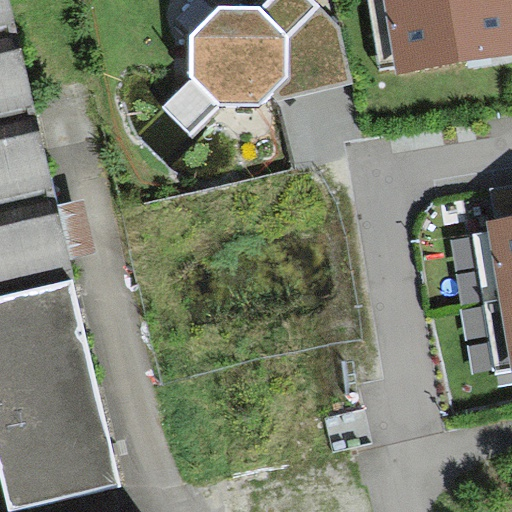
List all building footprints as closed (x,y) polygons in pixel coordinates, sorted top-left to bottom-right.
[(0,0),(0,511),(127,511),(4,0),(0,0)] [(318,9),(306,0),(276,0),(260,17),(220,16),(195,41),(196,86),(173,110),(202,138),(224,115),(264,112),(289,82),(288,41),(318,9)] [(511,51),(511,42),(505,0),(395,0),(407,68),(511,51)] [(329,162),(125,206),(164,386),(368,341),(329,162)] [(511,231),(499,233),(511,319),(511,231)]
